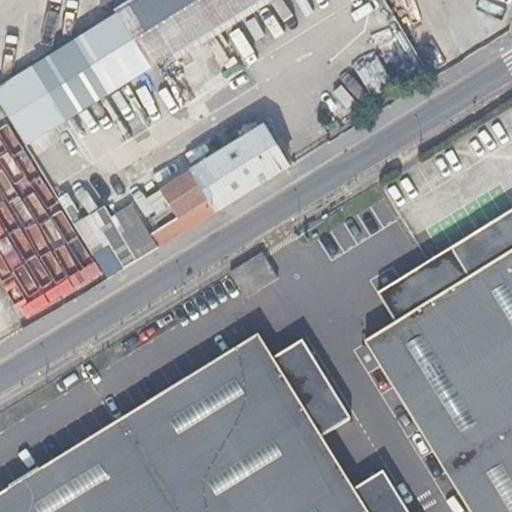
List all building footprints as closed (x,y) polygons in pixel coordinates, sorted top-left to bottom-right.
[(0,102),(26,146),(263,0),(143,0),(0,89),(0,102)] [(164,245),(289,168),(265,129),(162,192),(169,203),(179,218),(156,232),(164,245)] [(169,203),(162,192),(148,200),(156,212),(169,203)] [(138,261),(159,248),(151,235),(132,206),(112,218),(138,261)] [(511,511),(511,210),(421,266),(382,290),(402,319),(368,340),(476,511),(511,511)] [(156,232),(151,235),(159,248),(164,245),(156,232)] [(121,241),(110,247),(124,270),(136,263),(121,241)] [(124,270),(110,247),(94,257),(108,280),(124,270)] [(283,276),(269,250),(237,270),(251,294),(283,276)] [(412,511),(385,469),(357,486),(325,435),(353,417),(304,339),(276,356),(262,334),(0,497),(0,511),(412,511)]
